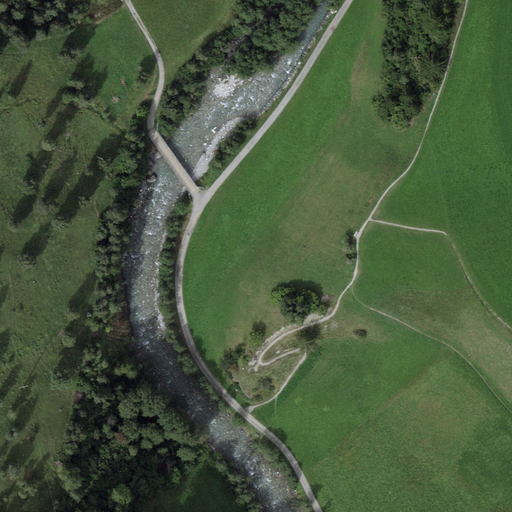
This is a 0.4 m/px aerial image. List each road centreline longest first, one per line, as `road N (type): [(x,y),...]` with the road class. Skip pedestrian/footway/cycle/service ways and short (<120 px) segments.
road 1 (track): [(203,201),(290,92),(349,0)]
road 2 (track): [(203,201),(180,257),(180,306),(197,358),(241,411)]
road 3 (track): [(130,0),(156,54),(152,133),(203,201)]
road 4 (track): [(511,327),(484,302),(443,231),(368,218)]
road 5 (track): [(241,411),(287,452),(318,511)]
